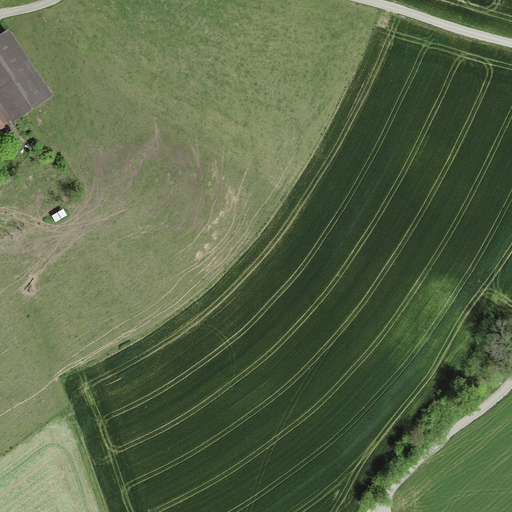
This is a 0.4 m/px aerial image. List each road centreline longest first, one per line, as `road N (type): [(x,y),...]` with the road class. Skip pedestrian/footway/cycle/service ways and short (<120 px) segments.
road 1 (residential): [(511,380),(427,449),(370,511)]
road 2 (residential): [(353,0),(511,45)]
